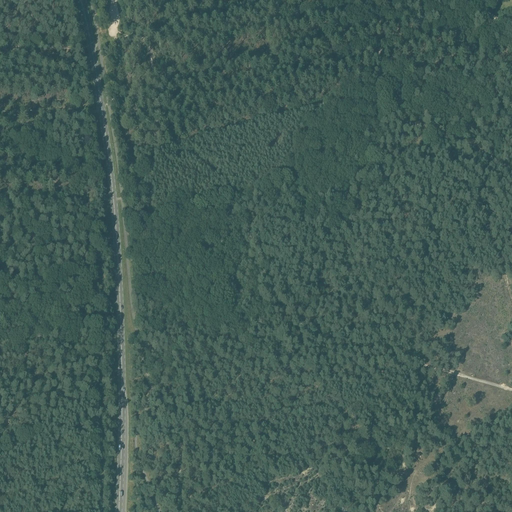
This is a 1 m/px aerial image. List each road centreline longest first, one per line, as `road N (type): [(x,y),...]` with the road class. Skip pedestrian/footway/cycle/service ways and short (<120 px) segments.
road 1 (primary): [(118,511),(118,265),(81,0)]
road 2 (track): [(349,97),(376,105),(479,176),(511,297)]
road 3 (track): [(174,142),(380,90)]
road 4 (track): [(380,90),(511,59)]
road 5 (track): [(139,34),(154,75),(154,125),(174,142)]
